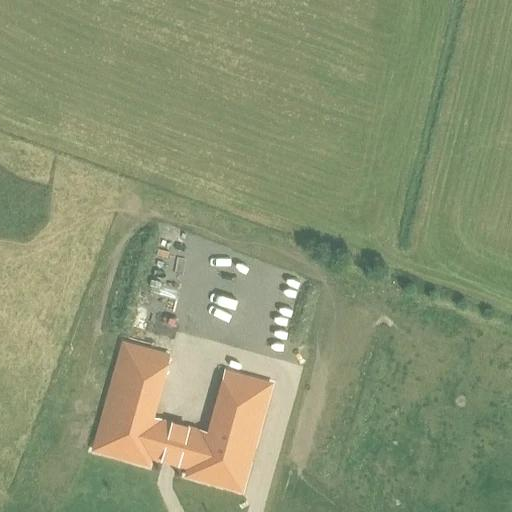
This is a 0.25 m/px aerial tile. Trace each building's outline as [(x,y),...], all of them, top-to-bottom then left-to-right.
[(349,381),(367,299),(369,300),(370,296),(346,290),(325,384),(349,389),(351,382),(349,381)] [(457,399),(470,334),(422,325),(420,336),(416,336),(411,358),(424,361),(420,380),(394,375),(379,454),(395,457),(392,471),(433,478),(449,397),(457,399)] [(127,352),(101,444),(132,453),(134,445),(159,452),(162,440),(137,433),(157,360),(127,352)] [(174,443),(171,455),(195,462),(193,470),(225,479),(240,425),(250,386),(219,378),(199,450),(174,443)] [(257,454),(267,456),(272,437),(262,434),(257,454)] [(251,465),(244,505),(270,508),(276,468),(251,465)]
